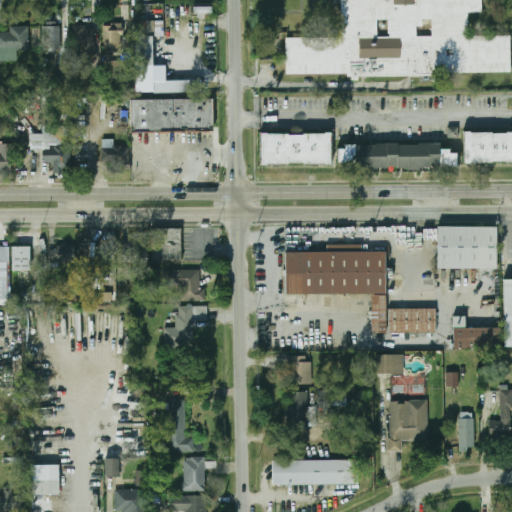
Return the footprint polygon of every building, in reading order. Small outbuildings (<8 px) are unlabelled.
[(286,32),(342,31),(341,0),(481,0),(481,7),(468,7),(468,30),(510,30),(510,66),(439,67),(439,70),(348,71),(348,68),(286,68),(286,32)] [(136,66),(153,66),(153,21),(136,21),(136,66)] [(103,49),(122,49),(122,25),(103,25),(103,49)] [(29,26),(10,26),(10,31),(0,31),(0,51),(29,51),(29,26)] [(43,54),(60,54),(60,26),(43,26),(43,54)] [(95,56),(95,26),(73,26),(72,56),(95,56)] [(99,76),(80,75),(79,91),(98,92),(99,76)] [(153,93),(202,92),(202,80),(153,81),(153,93)] [(133,100),(215,99),(216,130),(133,131),(133,100)] [(465,127),(511,126),(511,160),(466,162),(465,127)] [(67,127),(49,127),(49,148),(43,148),(43,162),(53,162),(53,173),(67,173),(67,127)] [(262,131),(333,131),(333,163),(262,163),(262,131)] [(0,174),(10,174),(10,143),(0,142),(0,174)] [(357,146),(442,145),(442,167),(357,168),(357,146)] [(100,162),(111,162),(111,172),(128,172),(128,146),(100,146),(100,162)] [(439,226),(500,225),(501,272),(440,274),(439,226)] [(182,229),(152,229),(152,261),(182,261),(182,229)] [(122,256),(150,255),(149,234),(122,235),(122,256)] [(48,264),(75,264),(75,245),(48,245),(48,264)] [(12,271),(31,271),(31,247),(12,247),(12,271)] [(288,254),(387,252),(388,292),(289,294),(288,254)] [(8,262),(0,262),(0,301),(8,301),(8,262)] [(204,301),(204,270),(163,270),(163,287),(180,287),(180,301),(204,301)] [(372,297),(388,296),(389,332),(373,333),(372,297)] [(207,306),(177,306),(177,327),(163,327),(164,343),(194,343),(193,320),(207,320),(207,306)] [(392,309),(437,308),(437,333),(392,334),(392,309)] [(469,350),(501,350),(500,330),(469,330),(469,350)] [(377,355),(404,354),(405,374),(377,374),(377,355)] [(311,356),(289,356),(289,385),(311,385),(311,356)] [(458,372),(446,373),(446,387),(459,386),(458,372)] [(501,420),(490,420),(490,439),(511,440),(511,388),(501,388),(501,420)] [(288,394),(288,425),(308,425),(308,394),(288,394)] [(194,452),(194,438),(185,438),(185,400),(170,400),(170,417),(166,417),(166,452),(194,452)] [(390,402),(429,401),(430,441),(404,441),(404,452),(389,452),(389,438),(391,438),(390,402)] [(459,449),(475,449),(475,415),(459,415),(459,449)] [(58,429),(31,429),(31,495),(58,495),(58,429)] [(205,468),(216,468),(216,458),(183,458),(183,492),(205,492),(205,468)] [(117,477),(117,460),(105,460),(105,477),(117,477)] [(272,460),(272,485),(358,485),(358,460),(272,460)] [(114,511),(144,511),(144,489),(114,489),(114,511)] [(207,511),(207,496),(171,496),(171,511),(207,511)] [(21,497),(0,497),(0,510),(22,510),(21,497)]
